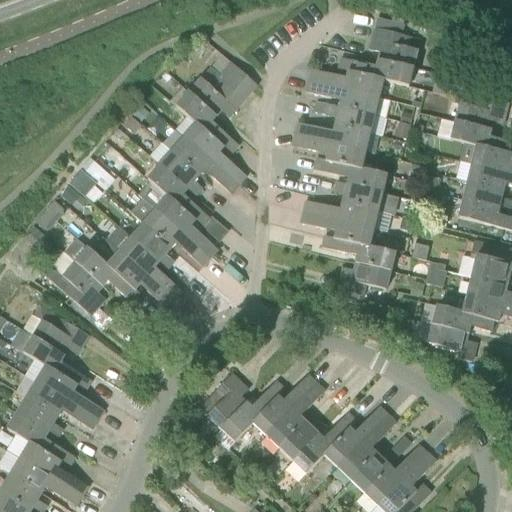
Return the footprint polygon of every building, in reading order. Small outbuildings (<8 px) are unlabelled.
[(380,54),(378,62),(413,71),(420,42),(402,38),(405,26),(377,20),(369,52),(380,54)] [(458,42),(447,40),(443,55),(454,57),(458,42)] [(229,120),(258,87),(231,64),(220,55),(209,68),(211,70),(201,82),(200,80),(188,94),(216,119),(222,112),(229,119),(229,120)] [(413,71),(378,62),(376,71),(366,68),(367,66),(341,60),(338,72),(348,74),(382,83),(408,90),(413,71)] [(309,82),(378,100),(382,83),(348,74),(346,82),(336,80),(337,78),(311,72),(309,82)] [(166,74),(161,79),(167,84),(171,80),(166,74)] [(374,118),(378,100),(309,82),(306,94),(331,100),(332,98),(341,101),(339,109),(374,118)] [(211,125),(216,119),(188,94),(181,89),(169,104),(175,109),(195,126),(223,149),(223,150),(231,157),(239,148),(219,130),(218,131),(211,125)] [(508,105),(479,98),(476,110),(459,105),(454,124),(490,133),(492,125),(503,127),(508,105)] [(149,116),(141,109),(140,110),(136,106),(128,116),(133,119),(132,120),(140,126),(149,116)] [(374,118),(339,109),(329,106),(326,117),(327,117),(327,116),(337,119),(335,127),(379,138),(381,138),(385,121),(374,118)] [(409,126),(412,116),(401,113),(399,123),(409,126)] [(140,126),(132,120),(131,119),(124,128),(134,136),(142,127),(140,126)] [(488,141),(490,133),(454,124),(450,142),(475,148),(507,156),(507,155),(510,144),(498,142),(498,143),(488,141)] [(298,125),(295,136),(365,153),(374,155),(379,138),(335,127),(333,135),(323,133),(323,131),(298,125)] [(401,125),(397,139),(405,141),(408,127),(401,125)] [(239,187),(246,178),(226,161),(225,163),(218,156),(223,150),(223,149),(195,126),(183,139),(239,187)] [(114,135),(120,140),(123,136),(117,131),(114,135)] [(211,179),(231,196),(239,187),(183,139),(174,131),(162,145),(171,153),(200,177),(205,171),(212,178),(211,179)] [(318,152),(328,154),(326,162),(361,170),(365,153),(295,136),(292,147),(318,154),(318,152)] [(507,156),(475,148),(471,166),(511,175),(511,165),(510,165),(511,156),(507,155),(507,156)] [(200,177),(171,153),(159,167),(188,191),(187,192),(195,199),(203,190),(202,190),(201,191),(194,184),(200,177)] [(361,170),(326,162),(316,160),(314,172),(339,178),(340,176),(349,179),(347,186),(393,198),(398,180),(360,171),(361,170)] [(94,164),(84,175),(106,194),(116,183),(94,164)] [(422,185),(426,169),(412,165),(408,181),(422,185)] [(511,175),(471,166),(467,183),(503,192),(505,184),(511,185),(511,175)] [(188,191),(159,167),(146,182),(150,185),(195,223),(202,230),(210,220),(190,203),(189,204),(182,198),(187,192),(188,191)] [(68,187),(74,192),(84,180),(78,175),(68,186),(68,187)] [(437,195),(440,181),(433,179),(429,193),(437,195)] [(501,201),(503,192),(467,183),(462,202),(498,211),(509,214),(511,203),(510,203),(501,201)] [(343,205),(391,216),(395,198),(393,198),(347,186),(337,184),(334,195),(335,195),(335,194),(345,196),(343,205)] [(138,198),(154,212),(155,211),(211,260),(218,252),(198,234),(197,236),(190,229),(195,223),(150,185),(138,198)] [(82,199),(74,192),(68,187),(60,196),(74,208),(82,199)] [(413,188),(409,202),(418,204),(421,190),(413,188)] [(52,202),(36,223),(47,232),(64,211),(52,202)] [(415,218),(418,204),(409,202),(406,216),(415,218)] [(458,220),(511,233),(511,220),(506,219),(506,221),(496,219),(498,211),(462,202),(458,220)] [(392,217),(391,216),(343,205),(341,213),(331,211),(332,209),(306,203),(303,214),(373,230),(387,234),(392,217)] [(142,225),(171,250),(177,244),(184,250),(183,251),(203,269),(211,260),(155,211),(154,212),(142,225)] [(369,247),(373,230),(303,214),(301,225),(326,231),(327,230),(336,232),(334,240),(334,241),(369,247)] [(410,234),(413,222),(402,219),(399,231),(410,234)] [(165,257),(171,250),(142,225),(131,239),(160,264),(159,265),(167,272),(174,263),(173,262),(173,263),(165,257)] [(33,228),(11,254),(6,260),(14,267),(32,247),(36,250),(46,239),(33,228)] [(106,243),(175,301),(182,293),(162,276),(161,277),(153,271),(159,265),(160,264),(131,239),(118,229),(106,243)] [(355,265),(389,273),(394,255),(368,249),(369,247),(334,241),(334,240),(325,238),(322,249),(347,256),(348,254),(357,256),(355,265)] [(167,310),(175,301),(106,243),(102,240),(91,254),(135,292),(141,285),(148,292),(147,293),(167,310)] [(135,292),(91,254),(76,241),(64,255),(103,288),(109,282),(116,288),(115,290),(135,307),(143,298),(135,292)] [(511,279),(509,279),(511,268),(511,253),(466,242),(459,276),(471,280),(506,289),(511,289),(511,279)] [(411,260),(425,263),(429,249),(415,246),(411,260)] [(60,291),(91,318),(106,302),(98,294),(103,288),(64,255),(63,255),(44,277),(60,291)] [(437,271),(438,266),(431,264),(425,286),(442,290),(446,274),(444,273),(437,271)] [(338,292),(363,298),(366,287),(385,292),(389,273),(355,265),(353,272),(343,270),(338,292)] [(467,297),(511,307),(511,298),(504,296),(506,289),(471,280),(467,297)] [(421,299),(424,287),(413,284),(410,297),(421,299)] [(511,319),(511,307),(467,297),(462,315),(494,323),(498,324),(500,315),(509,317),(509,319),(511,319)] [(421,324),(433,327),(468,335),(470,327),(479,329),(479,331),(491,334),(494,323),(462,315),(425,306),(421,324)] [(77,357),(89,338),(65,324),(40,308),(34,318),(24,335),(32,340),(64,359),(69,351),(77,356),(76,356),(77,357)] [(472,363),(477,345),(466,343),(468,335),(433,327),(428,345),(459,352),(457,360),(472,363)] [(59,365),(64,359),(32,340),(22,356),(34,363),(77,388),(85,393),(91,382),(69,369),(68,370),(59,365)] [(98,422),(104,412),(82,398),(81,400),(72,395),(77,388),(34,363),(25,378),(98,422)] [(453,387),(465,392),(471,381),(460,375),(453,387)] [(232,376),(199,410),(221,430),(246,405),(241,400),(248,392),(232,376)] [(266,438),(316,385),(308,377),(290,396),(291,398),(284,405),(278,399),(253,425),(266,438)] [(70,418),(92,432),(98,422),(25,378),(15,394),(26,400),(57,419),(62,411),(70,416),(70,418)] [(253,411),(246,405),(221,430),(235,444),(253,425),(278,399),(285,392),(276,384),(258,403),(259,404),(253,411)] [(306,412),(325,393),(316,385),(266,438),(279,450),(304,424),(298,418),(305,411),(306,412)] [(57,419),(26,400),(17,415),(48,435),(57,440),(63,431),(62,430),(61,431),(53,426),(57,419)] [(356,436),(350,431),(325,458),(337,469),(387,417),(379,409),(361,428),(362,430),(356,436)] [(48,435),(17,415),(5,433),(28,446),(61,465),(69,470),(75,459),(53,445),(52,447),(44,441),(48,435)] [(324,443),(318,437),(317,436),(292,463),(306,476),(324,457),(325,458),(350,431),(356,424),(348,416),(329,435),(331,436),(324,443)] [(350,482),(375,456),(370,450),(376,443),(378,444),(396,425),(387,417),(337,469),(350,482)] [(311,430),(304,424),(279,450),(292,463),(317,436),(318,437),(326,429),(317,422),(318,423),(311,430)] [(20,460),(82,498),(88,489),(66,475),(65,476),(56,471),(61,465),(28,446),(20,460)] [(376,507),(427,455),(419,448),(401,467),(402,468),(395,475),(389,469),(364,495),(376,507)] [(382,462),(375,456),(350,482),(364,495),(389,469),(397,461),(389,454),(388,455),(389,455),(382,462)] [(436,464),(427,455),(376,507),(381,511),(397,511),(415,494),(409,488),(416,481),(417,483),(436,464)] [(10,476),(41,495),(45,488),(54,492),(53,494),(76,508),(82,498),(20,460),(10,476)] [(261,468),(253,461),(247,467),(255,475),(261,468)] [(218,475),(223,470),(224,469),(220,465),(218,463),(212,470),(214,471),(218,475)] [(268,489),(275,482),(264,471),(257,479),(268,489)] [(36,503),(41,495),(10,476),(0,491),(31,511),(32,511),(43,511),(46,507),(45,507),(36,503)] [(414,511),(431,496),(422,487),(415,494),(397,511),(414,511)] [(0,492),(0,511),(30,511),(31,511),(0,491),(0,492)]
